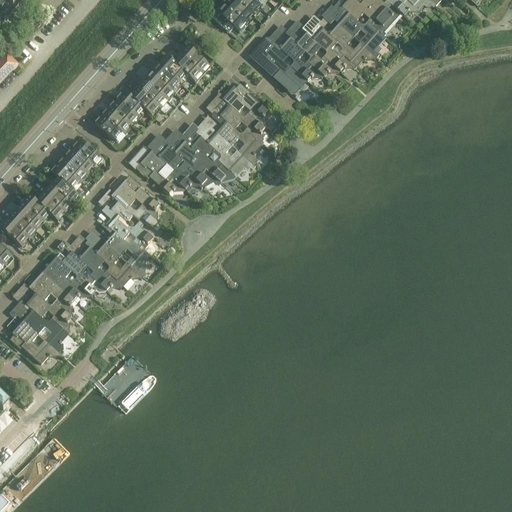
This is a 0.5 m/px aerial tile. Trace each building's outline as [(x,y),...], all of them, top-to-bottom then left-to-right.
[(232,0),(231,0),(225,7),(246,27),(247,27),(248,25),(245,23),(251,17),(253,19),(254,19),(232,0)] [(248,0),(232,0),(254,19),(255,17),(253,15),(258,9),(261,11),(248,0)] [(265,0),(248,0),(261,11),(262,9),(260,7),(265,1),(268,3),(265,0)] [(347,0),(340,8),(341,9),(347,14),(357,23),(357,22),(363,16),(369,21),(367,24),(384,39),(386,37),(383,35),(384,34),(391,26),(364,2),(360,6),(358,4),(361,0),(347,0)] [(365,0),(364,2),(391,26),(398,18),(399,17),(401,20),(403,17),(386,2),(384,5),(378,0),(365,0)] [(419,13),(405,0),(388,0),(388,1),(386,2),(403,17),(406,14),(407,15),(409,13),(410,14),(414,14),(415,13),(417,15),(419,13)] [(405,0),(419,13),(423,9),(424,10),(425,8),(426,9),(431,9),(431,8),(434,10),(436,8),(426,0),(405,0)] [(474,0),(472,0),(471,2),(477,8),(479,5),(480,5),(474,0)] [(333,9),(333,10),(340,16),(343,18),(337,24),(354,39),(360,32),(365,37),(359,44),(360,45),(377,60),(379,57),(378,56),(377,55),(378,54),(377,50),(379,49),(386,41),(384,39),(367,24),(365,26),(364,26),(364,27),(363,27),(362,27),(361,26),(357,22),(357,23),(347,14),(341,9),(340,8),(337,5),(333,9)] [(214,12),(209,17),(218,26),(222,29),(227,24),(234,31),(239,35),(241,33),(238,31),(244,25),(246,27),(225,7),(218,15),(214,12)] [(328,35),(337,44),(341,48),(342,48),(342,49),(342,50),(342,51),(342,52),(341,52),(340,54),(357,69),(363,61),(365,62),(366,61),(367,62),(371,61),(372,60),(374,63),(377,60),(360,45),(354,52),(347,46),(354,39),(337,24),(328,35)] [(304,29),(302,31),(305,34),(311,40),(321,49),(325,52),(325,53),(326,53),(326,54),(326,55),(326,56),(325,56),(325,57),(323,59),(340,74),(341,75),(345,70),(346,70),(347,70),(351,70),(352,69),(353,70),(355,71),(357,69),(342,56),(340,54),(337,57),(331,51),(337,44),(328,35),(323,30),(321,29),(314,36),(305,28),(304,29)] [(288,33),(286,36),(288,38),(295,44),(295,45),(305,53),(305,54),(309,57),(309,58),(310,59),(310,60),(309,61),(309,62),(307,64),(324,79),(327,75),(328,76),(330,74),(330,75),(335,75),(336,74),(338,76),(340,74),(323,59),(321,61),(315,56),(321,49),(311,40),(305,34),(299,40),(295,37),(294,36),(293,36),(292,37),(288,33)] [(279,49),(289,58),(288,58),(292,62),(293,62),(293,63),(293,64),(293,65),(293,66),(292,66),(291,68),(307,83),(308,83),(311,79),(312,80),(313,79),(314,80),(319,80),(320,79),(322,81),(324,79),(307,64),(305,66),(299,60),(305,54),(305,53),(295,45),(295,44),(288,38),(279,49)] [(187,49),(180,57),(202,76),(204,74),(201,72),(206,66),(209,68),(207,66),(197,57),(202,52),(189,40),(183,45),(187,49)] [(266,40),(256,52),(264,59),(260,63),(284,85),(285,85),(289,89),(298,89),(304,82),(306,84),(307,83),(291,68),(290,70),(283,64),(288,58),(289,58),(279,49),(274,45),(272,43),(269,40),(266,40)] [(0,84),(18,66),(7,55),(0,62),(0,84)] [(173,64),(173,65),(195,84),(196,82),(194,80),(199,74),(202,76),(180,57),(173,64)] [(167,58),(159,67),(181,86),(178,84),(185,76),(195,84),(173,65),(173,64),(167,58)] [(159,67),(152,75),(174,94),(175,92),(173,90),(178,84),(181,86),(159,67)] [(152,75),(145,83),(167,102),(168,100),(166,98),(171,92),(174,94),(152,75)] [(145,83),(138,91),(159,110),(161,108),(158,106),(164,100),(166,102),(167,102),(145,83)] [(223,98),(218,93),(217,97),(223,101),(228,106),(238,115),(238,114),(244,107),(250,113),(248,116),(265,131),(267,129),(264,126),(265,126),(265,121),(264,120),(265,119),(264,118),(268,114),(248,96),(250,95),(240,85),(236,90),(232,87),(223,98)] [(131,99),(152,118),(154,116),(151,114),(156,108),(159,110),(138,91),(131,99)] [(121,96),(117,101),(138,120),(140,118),(137,116),(143,110),(152,118),(131,99),(125,93),(122,97),(121,96)] [(117,101),(109,109),(131,128),(133,126),(130,124),(135,118),(138,120),(117,101)] [(242,118),(238,114),(238,115),(228,106),(218,117),(220,118),(225,123),(235,131),(241,124),(247,130),(245,132),(262,147),(264,145),(261,143),(262,142),(262,138),(261,137),(262,135),(261,134),(265,131),(248,116),(246,118),(245,118),(244,119),(243,118),(242,118)] [(109,109),(102,117),(124,136),(125,135),(123,132),(128,126),(131,128),(109,109)] [(245,132),(243,134),(243,135),(242,135),(241,135),(240,135),(239,135),(235,131),(225,123),(220,118),(218,117),(215,114),(211,118),(219,125),(219,124),(222,126),(215,133),(232,148),(238,141),(245,147),(238,154),(255,169),(257,166),(255,164),(256,163),(255,159),(254,158),(256,156),(255,155),(262,147),(245,132)] [(102,117),(95,125),(116,145),(117,144),(114,142),(121,134),(124,137),(124,136),(102,117)] [(216,153),(215,153),(219,156),(220,157),(220,158),(220,159),(220,160),(220,161),(218,163),(236,179),(243,171),(244,170),(245,170),(249,170),(250,169),(253,171),(255,169),(238,154),(232,161),(226,155),(232,148),(215,133),(212,130),(211,132),(214,135),(209,140),(206,138),(207,137),(200,130),(196,135),(199,138),(216,153)] [(180,139),(183,142),(185,144),(190,148),(199,157),(199,158),(203,161),(203,162),(204,162),(204,163),(204,164),(204,165),(203,166),(202,168),(220,184),(228,182),(232,178),(234,181),(236,179),(218,163),(220,161),(220,160),(220,159),(220,158),(220,157),(219,156),(215,153),(216,153),(199,138),(194,144),(191,141),(192,141),(185,134),(184,134),(182,137),(180,139)] [(166,142),(163,145),(166,147),(167,147),(168,149),(173,153),(183,162),(187,166),(187,167),(188,167),(188,168),(188,169),(187,169),(187,170),(185,172),(202,187),(205,190),(204,189),(209,184),(213,184),(214,183),(218,187),(220,184),(202,168),(203,166),(204,165),(204,164),(204,163),(204,162),(203,162),(203,161),(199,158),(199,157),(190,148),(185,144),(183,142),(177,149),(174,147),(175,146),(167,140),(166,142)] [(77,145),(73,150),(94,169),(96,167),(93,165),(99,159),(101,161),(102,161),(99,159),(81,142),(78,146),(77,145)] [(148,148),(147,149),(150,152),(167,167),(166,167),(170,171),(171,171),(171,172),(171,173),(171,174),(171,175),(169,177),(186,192),(188,194),(192,188),(197,188),(198,187),(201,191),(203,189),(202,187),(185,172),(187,170),(188,169),(188,168),(188,167),(187,167),(187,166),(183,162),(173,153),(168,149),(167,147),(166,147),(159,155),(157,153),(156,152),(156,151),(150,146),(148,148)] [(73,150),(66,158),(87,177),(89,175),(86,173),(91,167),(94,169),(73,150)] [(140,166),(136,170),(136,171),(148,181),(150,179),(169,197),(173,193),(174,194),(175,192),(176,193),(180,193),(181,192),(184,194),(186,192),(169,177),(171,175),(171,174),(171,173),(171,172),(171,171),(170,171),(166,167),(167,167),(150,152),(148,154),(139,164),(140,166)] [(66,158),(58,166),(80,185),(81,183),(79,181),(84,175),(87,177),(66,158)] [(58,166),(51,174),(58,180),(79,199),(80,199),(73,193),(75,191),(72,189),(77,183),(80,186),(80,185),(58,166)] [(139,210),(156,225),(158,223),(156,220),(157,219),(156,215),(155,214),(157,213),(156,212),(159,208),(140,190),(141,189),(129,178),(125,183),(124,181),(112,194),(114,195),(117,198),(119,200),(129,209),(129,208),(136,201),(142,207),(139,210)] [(58,180),(51,188),(72,207),(74,206),(71,203),(77,197),(79,200),(79,199),(58,180)] [(51,188),(43,196),(65,215),(66,214),(64,211),(69,205),(72,208),(72,207),(51,188)] [(112,194),(110,191),(105,196),(109,200),(110,199),(114,195),(112,194)] [(114,202),(108,209),(116,217),(116,216),(126,225),(133,218),(139,224),(137,226),(153,241),(155,239),(153,237),(154,236),(153,232),(153,231),(157,226),(156,225),(139,210),(138,212),(137,212),(136,213),(135,213),(134,212),(133,212),(129,208),(129,209),(119,200),(117,198),(114,195),(110,199),(114,202)] [(36,204),(48,215),(58,223),(59,222),(57,219),(62,213),(65,216),(65,215),(43,196),(36,204)] [(30,198),(22,206),(44,225),(45,224),(43,221),(48,215),(57,224),(58,223),(48,215),(36,204),(30,198)] [(22,206),(15,214),(36,234),(37,233),(38,232),(35,229),(41,223),(43,226),(44,225),(22,206)] [(107,208),(102,213),(108,219),(111,217),(114,220),(107,227),(108,229),(113,233),(123,242),(130,235),(136,241),(134,243),(150,258),(154,255),(154,254),(154,253),(155,252),(155,251),(155,250),(155,249),(154,248),(153,247),(151,244),(153,241),(137,226),(135,228),(134,229),(133,229),(132,229),(131,229),(130,229),(126,225),(116,216),(116,217),(108,209),(107,208)] [(15,214),(8,222),(29,242),(29,241),(31,240),(28,237),(34,231),(36,234),(15,214)] [(8,222),(0,230),(5,235),(13,242),(16,245),(19,247),(22,250),(22,249),(24,248),(21,245),(26,239),(29,242),(8,222)] [(104,225),(101,227),(111,236),(104,244),(120,259),(127,252),(133,257),(127,264),(143,279),(146,276),(144,274),(145,273),(146,263),(150,258),(134,243),(132,245),(131,246),(130,246),(129,246),(128,246),(127,245),(123,242),(113,233),(108,229),(107,227),(104,225)] [(5,235),(2,238),(14,248),(16,245),(13,242),(5,235)] [(60,255),(57,259),(62,264),(71,273),(75,276),(76,277),(76,278),(76,279),(76,280),(76,281),(75,281),(74,283),(90,298),(91,298),(94,295),(95,294),(95,295),(96,294),(98,295),(104,295),(107,293),(90,278),(88,281),(81,275),(88,268),(78,259),(73,255),(68,250),(70,248),(64,242),(57,250),(62,254),(65,250),(70,255),(65,260),(60,255)] [(0,243),(0,248),(10,258),(11,259),(14,256),(0,243)] [(87,243),(85,246),(88,248),(89,250),(90,251),(93,248),(87,243)] [(108,271),(108,272),(106,274),(123,289),(130,281),(131,282),(133,280),(133,281),(138,281),(139,280),(141,282),(143,279),(127,264),(120,271),(114,266),(120,259),(104,244),(94,254),(94,255),(104,263),(104,264),(108,267),(108,268),(109,268),(109,269),(109,270),(109,271),(108,271)] [(0,263),(5,268),(7,267),(4,264),(10,258),(12,261),(13,260),(11,259),(10,258),(0,248),(0,263)] [(92,276),(90,278),(107,293),(110,289),(111,290),(112,289),(113,290),(118,289),(119,289),(121,291),(123,289),(106,274),(104,276),(98,270),(104,264),(104,263),(94,255),(94,254),(90,251),(89,250),(88,248),(78,259),(88,268),(92,272),(92,273),(93,274),(92,275),(92,276)] [(55,258),(41,273),(74,303),(78,299),(79,300),(79,299),(81,300),(86,300),(87,299),(89,300),(90,298),(74,283),(71,286),(65,280),(71,273),(62,264),(57,259),(55,258)] [(74,303),(41,273),(27,288),(29,290),(34,294),(44,303),(51,296),(57,302),(55,304),(71,319),(73,317),(71,315),(72,314),(71,310),(70,309),(72,307),(71,306),(74,303)] [(17,303),(25,294),(20,290),(12,299),(17,303)] [(49,307),(48,306),(44,303),(34,294),(25,305),(27,307),(31,311),(32,312),(41,320),(48,313),(54,318),(52,321),(68,336),(70,334),(68,332),(69,331),(68,326),(69,324),(68,323),(71,319),(55,304),(53,306),(52,307),(51,307),(50,307),(49,307)] [(32,312),(31,311),(22,322),(38,337),(45,329),(51,335),(45,342),(61,357),(64,355),(61,353),(62,352),(62,347),(61,346),(62,345),(61,344),(68,336),(52,321),(50,323),(49,324),(48,324),(47,324),(46,324),(46,323),(41,320),(32,312)] [(14,337),(10,342),(20,351),(21,349),(41,367),(48,359),(49,360),(50,358),(51,359),(56,359),(57,358),(59,360),(61,357),(45,342),(38,349),(32,344),(38,337),(22,322),(11,334),(14,337)] [(0,410),(3,414),(9,407),(0,397),(0,410)]
